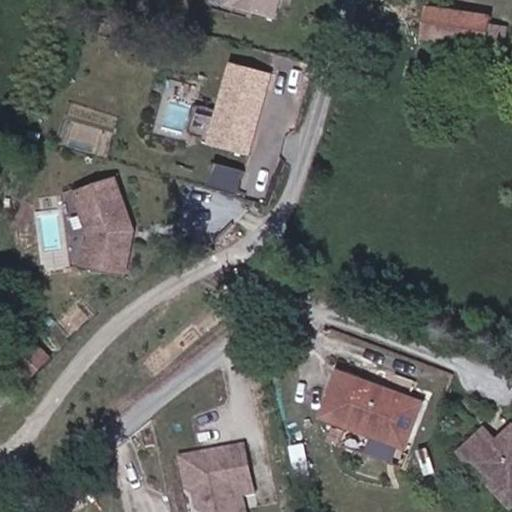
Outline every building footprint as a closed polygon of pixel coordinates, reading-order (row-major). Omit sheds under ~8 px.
[(292,0),(244,0),(243,3),(248,12),(289,24),(295,5),(292,0)] [(436,15),(422,13),(416,44),(433,46),(436,15)] [(495,24),(436,15),(433,46),(489,55),(495,24)] [(275,89),(234,77),(215,145),(256,157),(275,89)] [(215,141),(222,110),(204,107),(198,137),(215,141)] [(217,189),(242,192),(246,167),(220,163),(217,189)] [(124,173),(77,191),(92,231),(85,264),(133,275),(142,225),(124,173)] [(418,453),(433,408),(351,380),(335,425),(418,453)] [(511,430),(498,445),(488,456),(476,443),(464,456),(500,482),(508,490),(511,500),(511,430)] [(488,456),(498,445),(486,433),(476,443),(488,456)] [(253,446),(186,458),(193,496),(200,495),(203,511),(254,511),(250,491),(261,490),(253,446)] [(511,506),(511,500),(508,490),(500,482),(494,489),(511,506)]
